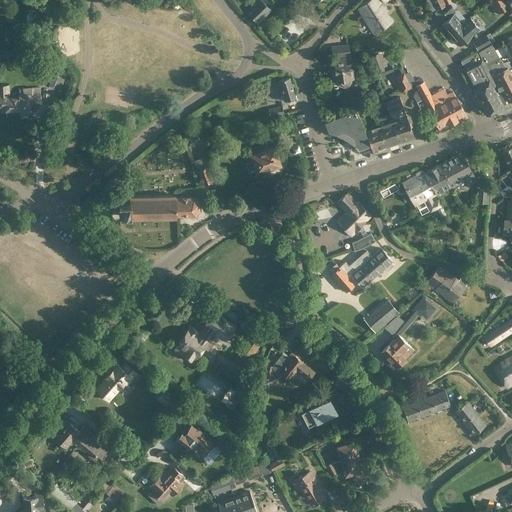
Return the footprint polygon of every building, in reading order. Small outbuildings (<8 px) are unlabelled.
[(257,0),(247,11),(258,22),(271,10),(261,0),(257,0)] [(368,0),(357,7),(374,34),(392,21),(378,0),(368,0)] [(443,0),(431,0),(436,9),(445,4),(443,0)] [(504,0),(490,0),(498,14),(509,7),(504,0)] [(450,3),(449,3),(442,8),(441,8),(435,12),(441,19),(447,14),(451,11),(454,8),(450,3)] [(57,8),(52,4),(48,10),(53,14),(57,8)] [(453,14),(451,11),(447,14),(450,17),(443,22),(447,26),(445,28),(451,34),(463,24),(453,13),(453,14)] [(467,20),(463,24),(451,34),(460,45),(479,28),(470,18),(467,20)] [(44,28),(48,32),(52,26),(48,23),(44,28)] [(478,50),(491,43),(486,34),(473,42),(478,50)] [(348,44),(331,46),(333,56),(350,54),(348,44)] [(501,93),(503,92),(508,102),(511,99),(511,75),(508,67),(505,68),(502,62),(491,44),(478,51),(478,52),(481,58),(496,86),(500,93),(501,93)] [(20,45),(9,58),(13,61),(24,48),(20,45)] [(376,73),(384,70),(378,53),(370,55),(376,73)] [(353,70),(350,70),(349,63),(346,63),(345,57),(333,58),(334,69),(330,69),(332,82),(337,81),(338,82),(339,84),(341,86),(343,87),(345,87),(348,87),(350,85),(351,83),(352,80),(352,79),(354,79),(353,70)] [(496,86),(481,58),(472,63),(495,110),(504,106),(503,105),(506,104),(506,103),(501,93),(500,93),(498,95),(494,87),(496,86)] [(495,110),(472,63),(462,68),(486,115),(495,110)] [(55,87),(59,75),(46,70),(41,82),(55,87)] [(404,74),(410,85),(415,82),(409,71),(404,74)] [(404,74),(404,73),(395,77),(403,91),(411,87),(410,85),(404,74)] [(279,79),(285,100),(295,97),(289,76),(279,79)] [(431,95),(423,81),(416,85),(427,106),(440,131),(450,126),(449,125),(457,121),(458,122),(467,117),(456,96),(455,96),(452,91),(447,94),(443,88),(431,95)] [(40,87),(19,88),(19,95),(9,96),(9,84),(0,84),(0,109),(0,114),(20,113),(20,114),(31,114),(31,109),(41,108),(40,87)] [(389,113),(399,143),(409,139),(410,140),(414,138),(399,95),(384,100),(389,113)] [(371,106),(374,114),(381,112),(378,104),(371,106)] [(284,113),(281,106),(268,109),(270,116),(284,113)] [(363,106),(356,108),(359,116),(366,113),(363,106)] [(359,116),(356,108),(324,121),(328,131),(337,133),(345,137),(346,138),(349,140),(354,143),(359,148),(361,147),(370,144),(364,130),(359,116)] [(399,143),(389,113),(376,118),(379,125),(386,147),(399,143)] [(379,125),(364,130),(370,144),(373,152),(377,151),(377,150),(386,147),(379,125)] [(294,145),(292,146),(294,152),(300,150),(298,144),(296,145),(294,145)] [(274,146),(250,154),(256,172),(281,164),(274,146)] [(511,146),(502,151),(504,157),(507,164),(508,164),(511,170),(511,171),(511,181),(511,182),(511,183),(511,146)] [(459,153),(439,164),(450,186),(463,179),(467,187),(476,182),(459,153)] [(450,186),(439,164),(423,173),(434,194),(450,186)] [(197,170),(203,184),(213,181),(207,166),(197,170)] [(414,173),(415,175),(402,183),(414,205),(425,199),(427,203),(433,201),(431,196),(434,194),(423,173),(422,171),(418,171),(414,173)] [(489,191),(477,189),(476,202),(488,203),(489,191)] [(336,203),(345,212),(336,221),(350,236),(370,216),(356,202),(355,203),(346,194),(336,203)] [(194,196),(176,197),(176,195),(129,196),(129,201),(130,213),(130,218),(176,217),(176,214),(195,214),(200,209),(199,201),(194,196)] [(433,201),(427,203),(426,204),(430,211),(441,206),(438,198),(433,201)] [(129,201),(118,201),(118,214),(130,213),(129,201)] [(375,241),(371,232),(357,240),(351,242),(354,250),(362,247),(375,241)] [(390,261),(380,249),(372,258),(367,252),(349,267),(345,263),(339,268),(336,265),(328,270),(331,274),(330,275),(345,293),(357,282),(362,288),(384,269),(386,272),(393,266),(390,264),(391,262),(390,261)] [(472,257),(457,252),(454,260),(471,265),(472,257)] [(444,269),(437,267),(425,282),(451,302),(465,286),(464,285),(467,281),(461,276),(457,280),(444,269)] [(418,293),(413,288),(409,292),(405,296),(409,301),(413,297),(414,297),(418,293)] [(398,312),(386,299),(363,319),(374,332),(398,312)] [(391,337),(393,338),(380,351),(390,361),(387,364),(391,369),(394,366),(395,367),(412,350),(398,335),(420,314),(424,319),(427,316),(429,319),(436,311),(424,299),(415,309),(417,311),(391,337)] [(206,321),(203,325),(205,326),(200,333),(190,326),(188,330),(185,330),(184,333),(184,335),(174,349),(193,362),(208,339),(204,336),(208,329),(224,339),(234,325),(213,311),(210,315),(209,314),(208,315),(205,320),(206,321)] [(511,331),(511,324),(510,321),(485,337),(490,345),(511,331)] [(235,354),(248,362),(261,342),(249,333),(235,354)] [(284,366),(279,371),(289,380),(296,371),(308,381),(315,372),(303,362),(291,352),(282,364),(284,366)] [(511,356),(494,368),(506,387),(511,382),(511,356)] [(137,373),(125,362),(121,367),(115,362),(106,371),(109,373),(96,388),(108,399),(124,382),(126,384),(137,373)] [(267,365),(263,364),(260,377),(263,378),(270,380),(273,367),(267,365)] [(444,389),(430,395),(436,411),(450,405),(444,389)] [(305,406),(307,410),(301,414),(308,427),(316,423),(318,422),(320,426),(333,420),(331,416),(338,412),(329,397),(324,400),(323,397),(325,395),(324,392),(311,399),(313,401),(305,406)] [(187,405),(174,395),(164,406),(177,417),(187,405)] [(436,411),(430,395),(416,400),(422,416),(436,411)] [(408,421),(422,416),(416,400),(402,405),(408,421)] [(453,410),(462,423),(476,413),(467,400),(453,410)] [(210,410),(200,402),(193,411),(204,419),(210,410)] [(181,424),(191,411),(187,407),(176,420),(181,424)] [(472,435),(485,425),(476,413),(462,423),(472,435)] [(86,437),(91,431),(84,425),(80,430),(67,420),(53,437),(66,448),(72,442),(76,445),(84,436),(86,437)] [(184,427),(173,441),(190,455),(195,449),(201,454),(213,439),(192,422),(187,429),(184,427)] [(86,437),(84,436),(76,445),(97,463),(110,447),(91,431),(86,437)] [(311,442),(315,449),(326,444),(322,436),(311,442)] [(359,455),(355,440),(353,441),(352,436),(341,438),(343,443),(336,445),(340,461),(359,455)] [(271,441),(263,445),(271,461),(279,457),(271,441)] [(363,471),(359,455),(340,461),(344,476),(351,474),(352,479),(363,476),(361,471),(363,471)] [(285,465),(281,457),(270,463),(272,471),(285,465)] [(331,477),(338,473),(332,462),(325,466),(331,477)] [(263,475),(259,465),(231,475),(235,484),(263,475)] [(160,475),(149,487),(163,501),(171,491),(173,492),(183,481),(182,480),(184,478),(182,476),(183,475),(173,466),(168,471),(166,470),(161,475),(160,475)] [(322,489),(310,470),(292,481),(297,489),(299,488),(311,507),(326,498),(321,490),(322,489)] [(212,494),(231,488),(227,477),(219,480),(220,482),(210,485),(210,487),(207,488),(204,490),(206,495),(212,493),(212,494)] [(186,488),(183,490),(188,499),(202,490),(197,481),(194,483),(193,481),(185,486),(186,488)] [(49,491),(70,509),(73,506),(78,501),(57,482),(49,491)] [(25,502),(16,511),(39,511),(44,508),(42,490),(24,492),(25,502)] [(257,511),(250,491),(234,496),(239,511),(257,511)] [(239,511),(234,496),(217,502),(221,511),(239,511)]
